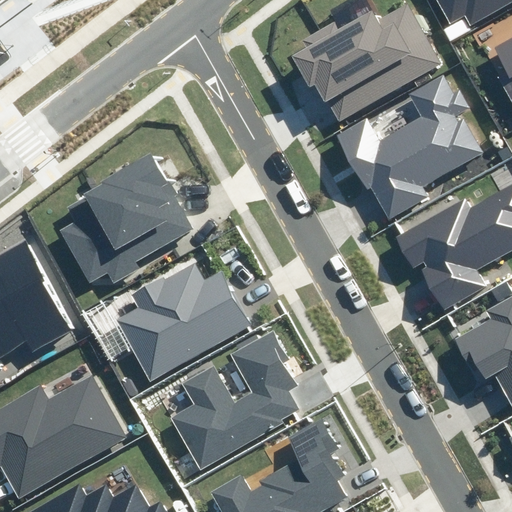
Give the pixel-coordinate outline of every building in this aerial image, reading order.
[(511,0),(435,0),(448,23),(462,15),(467,25),(511,0)] [(308,46),(292,55),(310,86),(315,83),(338,124),(442,67),(407,3),(379,19),(374,10),(339,29),(335,22),(304,39),(308,46)] [(511,36),(495,47),(511,75),(499,82),(511,104),(511,36)] [(371,117),(339,135),(386,218),(426,196),(421,186),(486,150),(465,113),(472,109),(462,92),(453,96),(442,76),(411,93),(424,115),(382,138),(371,117)] [(490,138),(490,139),(491,140),(493,140),(494,140),(495,140),(497,139),(497,138),(498,137),(497,135),(497,134),(496,133),(495,132),(493,132),(492,132),(491,133),(490,134),(489,135),(489,136),(490,138)] [(495,145),(495,146),(497,147),(498,148),(499,148),(501,147),(502,146),(502,145),(503,144),(503,142),(502,141),(501,140),(500,140),(498,139),(497,140),(496,140),(495,141),(495,143),(494,144),(495,145)] [(102,185),(143,256),(193,228),(151,157),(102,185)] [(143,256),(102,185),(67,205),(76,220),(61,228),(91,280),(106,271),(113,284),(140,269),(135,261),(143,256)] [(419,265),(443,306),(484,284),(476,268),(511,247),(511,185),(470,209),(465,200),(397,238),(413,268),(419,265)] [(0,370),(1,369),(0,367),(0,358),(26,344),(33,356),(76,331),(25,242),(0,256),(0,274),(2,277),(0,278),(0,370)] [(136,308),(117,318),(150,379),(251,325),(222,271),(203,281),(195,265),(165,281),(162,275),(128,293),(136,308)] [(497,378),(511,407),(511,299),(489,311),(493,319),(453,340),(479,387),(497,378)] [(195,404),(173,416),(200,467),(302,412),(290,389),(300,383),(288,362),(293,359),(277,329),(232,353),(253,392),(234,402),(215,367),(184,383),(195,404)] [(0,465),(1,465),(19,497),(130,436),(95,373),(47,399),(40,386),(0,408),(0,465)] [(243,476),(214,491),(224,511),(326,511),(349,500),(340,484),(346,481),(332,454),(340,450),(324,418),(288,436),(301,461),(249,488),(243,476)] [(133,431),(134,433),(135,434),(137,435),(139,435),(141,434),(143,433),(144,431),(144,429),(144,427),(143,426),(142,424),(140,423),(138,423),(136,424),(134,425),(133,426),(132,427),(132,429),(133,431)] [(164,511),(159,502),(150,508),(137,485),(114,498),(107,485),(88,496),(80,483),(28,511),(164,511)]
